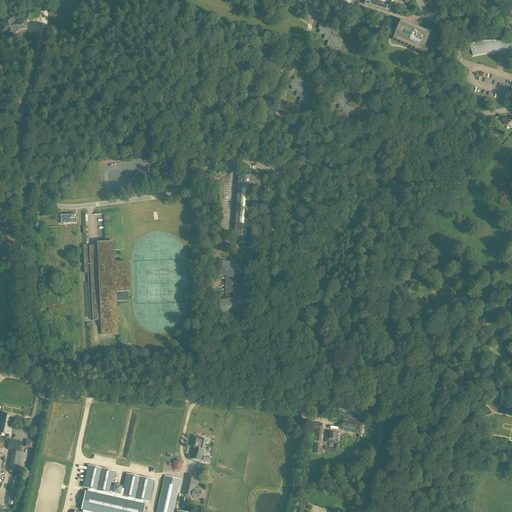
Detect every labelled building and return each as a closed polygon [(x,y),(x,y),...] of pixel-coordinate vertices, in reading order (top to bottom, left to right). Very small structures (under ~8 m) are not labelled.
[(365,0),(364,4),(389,12),(392,0),(365,0)] [(13,17),(13,14),(2,15),(2,18),(0,18),(1,25),(2,28),(0,29),(1,33),(2,33),(4,41),(7,41),(7,37),(16,36),(15,31),(18,30),(27,29),(26,25),(26,21),(17,22),(16,22),(14,23),(13,17)] [(408,23),(400,20),(399,21),(400,21),(400,22),(399,22),(399,23),(399,24),(398,24),(398,25),(397,26),(398,26),(397,26),(397,27),(397,28),(396,27),(396,28),(397,28),(396,29),(396,30),(396,31),(395,31),(392,40),(393,40),(393,39),(394,40),(395,40),(396,40),(396,41),(397,42),(397,41),(397,42),(398,42),(398,41),(399,42),(400,42),(400,43),(401,43),(402,43),(402,44),(403,44),(403,43),(404,44),(403,45),(404,45),(404,44),(405,45),(406,45),(407,45),(407,46),(408,46),(408,47),(409,47),(409,46),(410,47),(411,47),(411,48),(412,48),(413,48),(414,49),(414,48),(414,49),(423,52),(423,51),(423,50),(423,49),(424,49),(423,49),(424,48),(425,48),(424,47),(425,47),(425,46),(425,45),(425,44),(426,44),(426,43),(426,42),(427,42),(427,41),(430,32),(429,32),(428,32),(429,32),(428,32),(427,32),(427,31),(427,32),(426,31),(426,30),(426,31),(425,31),(425,30),(424,30),(423,30),(422,30),(423,29),(422,29),(421,29),(421,28),(421,29),(420,29),(420,28),(419,28),(419,27),(418,27),(418,28),(418,27),(417,27),(416,27),(415,27),(415,26),(411,25),(410,27),(408,25),(408,23)] [(511,45),(510,45),(510,43),(506,42),(503,42),(500,41),(497,41),(494,41),(492,41),(489,41),(487,41),(484,41),(479,42),(477,43),(474,43),(472,44),(469,45),(470,45),(473,56),(477,55),(479,55),(482,54),(484,54),(486,53),(488,53),(490,53),(493,53),(497,53),(499,53),(501,54),(503,54),(505,54),(506,58),(504,59),(503,59),(503,60),(504,59),(507,58),(509,58),(510,57),(511,57),(511,56),(511,45)] [(503,117),(500,120),(511,127),(511,125),(511,115),(511,117),(508,118),(505,118),(503,117)] [(256,176),(256,171),(249,170),(248,175),(239,175),(234,236),(235,236),(235,237),(237,237),(237,236),(247,236),(250,183),(253,183),(253,187),(260,188),(260,176),(256,176)] [(61,224),(76,223),(76,215),(61,215),(61,224)] [(115,263),(114,243),(97,244),(98,246),(95,246),(89,246),(89,247),(87,247),(87,245),(83,245),(85,273),(88,273),(88,282),(85,282),(87,317),(93,317),(93,321),(99,320),(99,317),(101,317),(102,334),(118,334),(116,292),(130,291),(129,263),(115,263)] [(235,264),(235,260),(230,259),(229,263),(223,262),(220,274),(229,276),(228,290),(228,300),(219,301),(221,314),(228,313),(228,317),(234,316),(233,312),(247,310),(245,298),(248,297),(249,291),(249,290),(249,286),(248,286),(249,280),(245,279),(248,267),(235,264)] [(0,433),(10,435),(14,416),(0,413),(0,433)] [(359,434),(362,421),(344,417),(341,429),(359,434)] [(326,432),(325,442),(339,443),(340,433),(326,432)] [(205,439),(205,438),(204,438),(203,438),(202,438),(202,439),(195,438),(191,458),(201,461),(206,440),(205,440),(205,439)] [(19,452),(21,442),(9,440),(8,450),(19,452)] [(32,448),(34,442),(26,440),(25,447),(32,448)] [(24,472),(28,453),(14,451),(11,469),(24,472)] [(143,505),(144,504),(144,500),(148,501),(153,480),(128,475),(124,489),(121,488),(121,487),(115,485),(114,487),(111,486),(114,472),(89,466),(84,487),(88,488),(87,492),(86,492),(82,509),(83,509),(82,511),(75,511),(76,511),(75,511),(142,511),(144,505),(143,505)] [(183,495),(191,496),(200,498),(201,491),(202,490),(201,490),(201,489),(200,488),(199,488),(198,489),(194,488),(197,477),(187,475),(183,495)] [(173,511),(175,504),(180,480),(165,477),(157,511),(173,511)] [(306,509),(307,504),(307,503),(299,500),(298,507),(306,509)]
